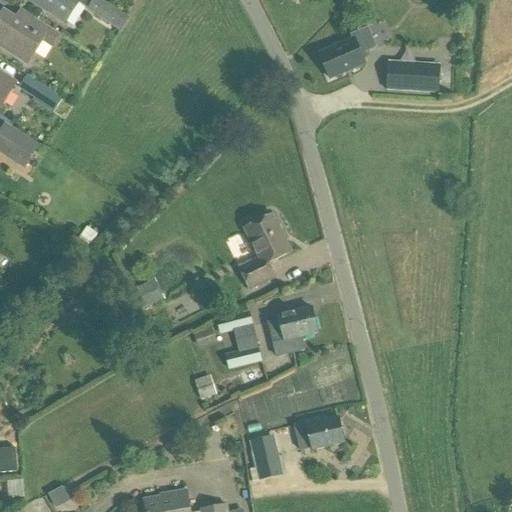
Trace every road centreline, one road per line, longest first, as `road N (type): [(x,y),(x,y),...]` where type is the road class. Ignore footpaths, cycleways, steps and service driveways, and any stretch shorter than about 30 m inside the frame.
road 1 (residential): [(400,511),(299,113),(247,0)]
road 2 (track): [(511,79),(461,106),(340,104),(299,113)]
